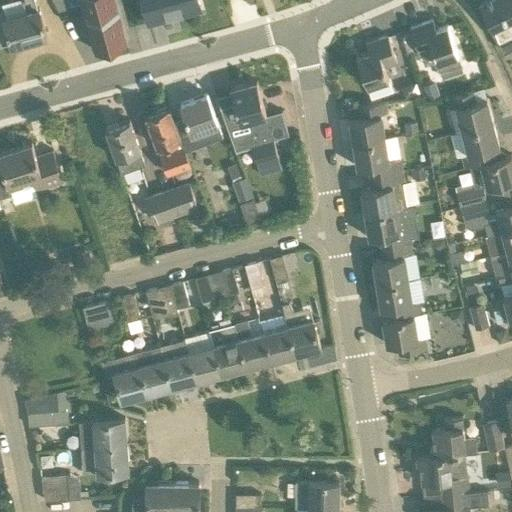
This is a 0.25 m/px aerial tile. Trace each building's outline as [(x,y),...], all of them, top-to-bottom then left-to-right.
[(23,0),(27,9),(3,16),(12,46),(47,36),(36,0),(23,0)] [(126,41),(113,0),(88,0),(90,5),(84,7),(96,50),(126,41)] [(141,0),(148,24),(201,10),(198,0),(141,0)] [(511,42),(511,0),(489,0),(482,3),(502,47),(511,42)] [(436,29),(433,20),(411,27),(420,56),(433,52),(440,74),(462,67),(448,25),(436,29)] [(389,80),(385,68),(397,64),(388,36),(366,43),(369,52),(357,56),(367,87),(389,80)] [(279,158),(273,137),(289,133),(282,110),(267,114),(257,80),(231,87),(232,93),(219,96),(237,147),(251,143),(258,164),(279,158)] [(440,94),(435,80),(423,84),(427,98),(440,94)] [(456,133),(493,123),(487,99),(478,101),(475,90),(446,98),(449,110),(450,109),(456,133)] [(186,119),(175,123),(184,147),(221,133),(207,93),(180,103),(186,119)] [(350,119),(354,143),(386,138),(382,113),(387,112),(385,101),(358,106),(360,117),(350,119)] [(184,147),(175,123),(169,106),(146,114),(168,174),(191,166),(184,147)] [(106,128),(122,173),(146,165),(130,119),(106,128)] [(417,121),(404,124),(405,132),(419,130),(417,121)] [(464,167),(480,163),(493,159),(490,149),(499,146),(493,123),(456,133),(451,134),(457,158),(461,156),(464,167)] [(398,136),(386,138),(354,143),(357,166),(367,165),(369,177),(404,171),(402,159),(398,136)] [(11,195),(9,187),(33,179),(36,189),(63,181),(53,150),(36,155),(32,142),(0,152),(0,159),(3,169),(0,169),(0,196),(1,198),(11,195)] [(511,156),(511,154),(493,159),(480,163),(486,187),(511,180),(511,156)] [(228,166),(234,182),(243,179),(237,163),(228,166)] [(426,178),(424,168),(415,170),(416,180),(426,178)] [(405,192),(404,182),(406,181),(404,171),(369,177),(371,188),(361,189),(365,214),(407,207),(407,206),(408,206),(407,204),(405,192)] [(234,182),(233,182),(239,200),(253,196),(246,177),(243,179),(234,182)] [(175,215),(198,207),(189,180),(165,188),(175,215)] [(455,186),(460,205),(486,198),(483,185),(477,186),(475,181),(455,186)] [(173,216),(175,215),(165,188),(145,196),(155,222),(158,221),(160,228),(176,223),(173,216)] [(263,225),(263,224),(254,198),(240,203),(250,230),(263,225)] [(485,227),(487,236),(511,228),(511,205),(496,209),(496,210),(489,211),(486,198),(460,205),(465,226),(471,230),(485,226),(485,227)] [(411,230),(407,207),(365,214),(369,237),(379,236),(381,248),(410,243),(408,230),(411,230)] [(485,236),(491,257),(511,251),(511,228),(487,236),(485,236)] [(440,249),(445,248),(443,239),(435,241),(436,246),(440,249)] [(406,255),(412,254),(410,243),(381,248),(382,258),(373,260),(377,285),(410,280),(406,255)] [(70,251),(76,271),(87,268),(82,248),(70,251)] [(452,265),(466,261),(463,250),(456,251),(449,253),(452,265)] [(498,275),(499,277),(511,273),(511,251),(491,257),(496,276),(498,275)] [(276,282),(289,279),(282,254),(269,257),(276,282)] [(463,276),(474,273),(471,260),(461,263),(463,276)] [(257,261),(245,264),(251,288),(264,285),(257,261)] [(239,291),(233,267),(220,270),(227,295),(239,291)] [(220,270),(208,274),(214,298),(215,298),(227,295),(220,270)] [(511,273),(499,277),(501,284),(511,281),(511,273)] [(214,298),(208,274),(195,277),(202,301),(214,298)] [(183,280),(171,283),(177,308),(190,305),(183,280)] [(420,300),(413,302),(410,280),(377,285),(381,308),(391,307),(393,318),(415,314),(422,313),(420,300)] [(158,287),(146,290),(154,319),(178,313),(177,308),(171,283),(158,287)] [(477,291),(475,283),(466,285),(467,293),(477,291)] [(227,295),(230,306),(236,304),(239,299),(238,292),(227,295)] [(134,294),(121,297),(127,321),(140,318),(134,294)] [(511,295),(496,299),(502,322),(511,319),(511,295)] [(115,324),(108,300),(83,307),(89,331),(115,324)] [(297,321),(293,309),(290,301),(282,303),(287,324),(295,355),(321,348),(317,332),(321,331),(321,318),(314,320),(313,317),(297,321)] [(484,302),(469,307),(475,329),(490,325),(484,302)] [(464,322),(463,309),(449,311),(450,319),(457,323),(464,322)] [(396,343),(398,354),(428,349),(426,338),(419,339),(415,314),(393,318),(382,319),(386,344),(396,343)] [(271,361),(263,330),(251,333),(248,319),(235,323),(247,368),(271,361)] [(235,323),(210,329),(214,343),(222,374),(247,368),(235,323)] [(295,355),(287,324),(263,330),(271,361),(295,355)] [(507,327),(495,330),(498,342),(511,339),(507,327)] [(189,350),(186,338),(161,344),(172,388),(197,381),(189,350)] [(214,343),(189,350),(197,381),(222,374),(214,343)] [(172,388),(161,344),(136,351),(148,394),(172,388)] [(122,401),(148,394),(136,351),(102,360),(106,378),(115,376),(122,401)] [(29,425),(30,425),(54,424),(54,423),(63,423),(69,422),(68,410),(65,410),(64,390),(25,399),(28,413),(29,425)] [(81,447),(128,444),(126,417),(79,421),(81,447)] [(432,454),(451,452),(451,454),(465,452),(477,451),(476,436),(465,437),(464,426),(461,426),(460,417),(442,419),(443,428),(433,429),(434,444),(431,444),(432,454)] [(499,420),(482,423),(489,450),(505,446),(499,420)] [(130,470),(128,444),(81,447),(83,473),(130,470)] [(451,454),(451,452),(432,454),(416,455),(417,467),(420,467),(422,481),(424,497),(470,492),(469,476),(468,476),(465,452),(451,454)] [(511,484),(509,470),(496,471),(497,486),(511,484)] [(45,500),(69,498),(67,474),(42,476),(43,487),(45,500)] [(339,481),(295,480),(295,507),(307,507),(339,507),(339,481)] [(172,511),(174,481),(147,481),(147,498),(133,498),(132,511),(172,511)] [(198,511),(199,481),(174,481),(172,511),(198,511)] [(425,511),(472,511),(470,492),(424,497),(425,511)] [(261,494),(236,494),(236,506),(261,507),(261,494)]
